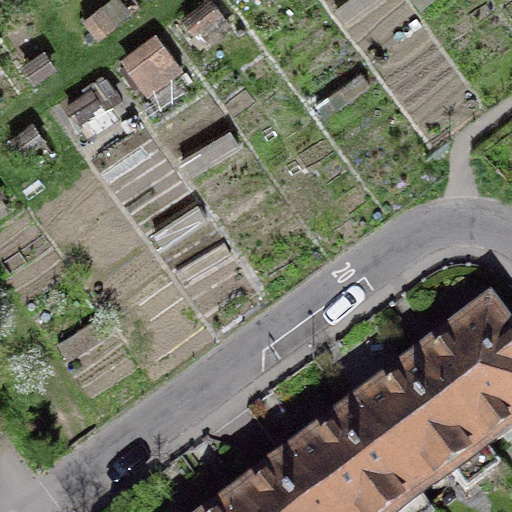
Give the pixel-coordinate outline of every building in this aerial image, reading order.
[(120,0),(99,0),(78,16),(92,34),(127,8),(120,0)] [(210,0),(200,0),(175,18),(191,40),(223,17),(210,0)] [(154,29),(117,54),(142,89),(170,70),(160,55),(168,50),(154,29)] [(40,46),(18,61),(30,79),(52,64),(40,46)] [(88,85),(64,101),(84,131),(108,115),(88,85)] [(29,118),(6,135),(19,152),(42,135),(29,118)] [(438,351),(421,364),(485,449),(511,428),(511,342),(489,313),(438,351)] [(485,449),(421,364),(372,402),(355,414),(419,499),(485,449)] [(401,511),(419,499),(355,414),(306,451),(289,464),(325,511),(401,511)] [(325,511),(289,464),(240,501),(225,511),(325,511)]
